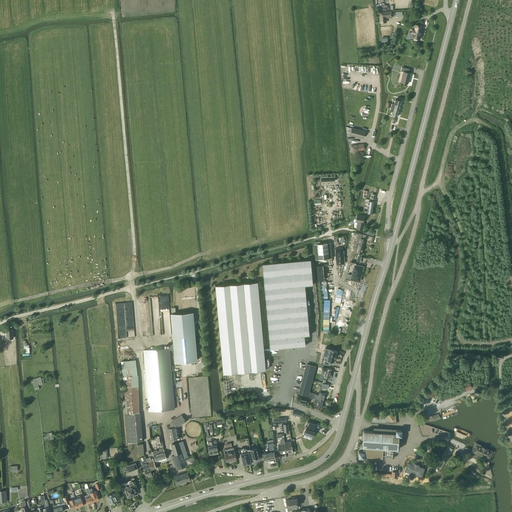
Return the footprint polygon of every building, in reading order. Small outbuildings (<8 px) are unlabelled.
[(379,23),(384,23),(384,16),(392,15),(391,11),(379,11),(379,23)] [(423,26),(415,24),(412,37),(420,39),(423,30),(422,29),(423,26)] [(410,69),(403,67),(402,71),(404,72),(401,82),(409,84),(411,73),(409,73),(410,69)] [(392,103),(392,106),(400,109),(402,101),(400,100),(397,99),(396,99),(395,104),(395,103),(392,103)] [(392,106),(390,111),(393,111),(392,115),(393,115),(394,115),(396,116),(398,117),(400,109),(392,106)] [(367,209),(367,213),(373,213),(373,206),(371,205),(371,203),(368,202),(368,204),(365,204),(364,209),(367,209)] [(365,215),(357,213),(356,221),(358,222),(357,228),(362,229),(365,215)] [(358,233),(353,252),(354,252),(357,253),(361,254),(364,244),(363,244),(364,239),(360,238),(361,234),(358,233)] [(327,243),(317,244),(319,259),(329,258),(327,243)] [(343,251),(336,252),(337,264),(344,263),(343,251)] [(311,259),(262,264),(265,289),(270,349),(305,346),(305,336),(309,335),(308,315),(306,295),(305,285),(313,285),(311,259)] [(355,265),(351,279),(359,281),(363,267),(355,265)] [(258,281),(216,285),(224,373),(266,369),(258,281)] [(196,359),(192,312),(171,314),(175,361),(196,359)] [(175,409),(170,348),(143,350),(148,411),(175,409)] [(337,352),(329,350),(326,361),(325,361),(324,364),(329,366),(330,363),(334,364),(335,359),(336,357),(337,352)] [(128,361),(121,361),(122,368),(123,376),(123,382),(125,414),(125,415),(127,443),(143,441),(140,413),(138,381),(138,375),(137,367),(136,360),(128,361)] [(308,364),(300,394),(308,396),(316,366),(308,364)] [(310,392),(309,396),(313,397),(313,398),(315,398),(319,399),(319,400),(324,401),(325,397),(326,397),(327,394),(325,394),(320,392),(319,395),(316,394),(316,393),(315,393),(314,394),(310,393),(310,392)] [(315,398),(313,405),(315,406),(317,406),(322,408),(323,408),(324,405),(323,405),(324,401),(319,400),(319,399),(315,398)] [(170,428),(168,428),(170,439),(178,438),(176,427),(185,422),(181,415),(171,421),(169,426),(170,428)] [(304,430),(303,433),(312,438),(315,432),(313,431),(316,425),(309,421),(304,430)] [(360,450),(359,456),(365,457),(365,454),(383,456),(383,451),(383,448),(398,449),(399,436),(402,436),(402,430),(396,430),(396,433),(374,432),(364,431),(364,433),(364,434),(363,445),(364,445),(363,451),(360,450)] [(180,441),(171,444),(175,455),(172,456),(174,460),(177,470),(188,466),(186,459),(185,457),(188,456),(183,440),(180,441)] [(489,449),(472,442),(468,450),(486,457),(489,449)] [(248,448),(248,451),(250,460),(259,458),(257,446),(250,448),(248,448)] [(453,449),(448,446),(435,466),(439,469),(453,449)] [(167,457),(164,449),(154,453),(156,461),(167,457)] [(237,458),(235,449),(225,452),(227,460),(237,458)] [(276,458),(274,449),(269,449),(270,452),(265,453),(265,452),(264,452),(264,453),(263,453),(264,460),(276,458)] [(251,463),(250,460),(248,451),(241,453),(243,464),(245,464),(251,463)] [(144,461),(141,462),(142,464),(144,469),(146,476),(148,476),(149,478),(153,477),(153,476),(155,476),(154,472),(152,473),(151,471),(147,458),(146,459),(145,457),(143,457),(143,460),(144,461)] [(150,457),(147,458),(151,471),(157,469),(154,460),(153,460),(153,458),(151,459),(150,457)] [(416,464),(409,462),(406,469),(414,472),(416,464)] [(136,463),(125,466),(127,471),(127,472),(138,469),(137,468),(136,463)] [(416,464),(414,472),(422,475),(424,467),(416,464)] [(177,484),(185,481),(185,479),(184,479),(182,473),(174,476),(177,484)] [(137,494),(132,480),(120,484),(123,493),(125,492),(128,498),(137,494)] [(90,493),(91,496),(93,501),(99,500),(96,490),(90,492),(90,493)] [(118,502),(114,492),(107,495),(111,505),(118,502)] [(41,495),(40,496),(44,511),(50,511),(48,504),(46,504),(43,493),(41,494),(41,495)] [(75,497),(75,498),(76,501),(78,507),(84,505),(82,499),(80,495),(78,496),(75,497)] [(298,507),(296,497),(292,498),(292,499),(287,500),(288,510),(297,509),(297,507),(298,507)] [(66,503),(64,498),(59,499),(60,504),(60,505),(58,506),(58,505),(53,506),(55,511),(61,511),(64,511),(63,510),(66,509),(65,504),(66,503)] [(75,498),(69,500),(72,509),(78,507),(76,501),(75,498)]
